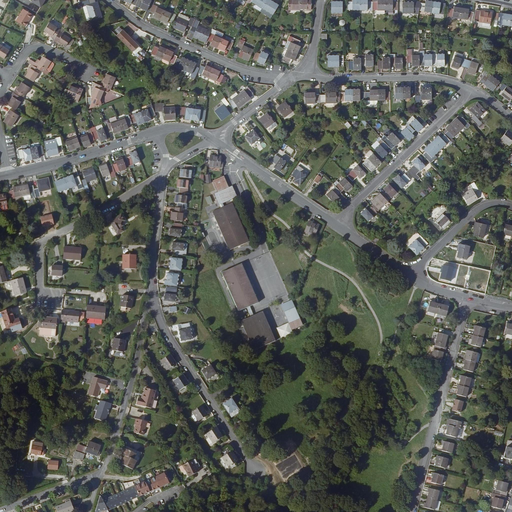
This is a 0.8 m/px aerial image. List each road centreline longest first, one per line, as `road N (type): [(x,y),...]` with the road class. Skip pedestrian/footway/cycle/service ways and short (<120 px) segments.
road 1 (residential): [(412,511),(467,297)]
road 2 (residential): [(255,474),(168,336),(150,292)]
road 3 (residential): [(54,298),(41,297),(40,243),(162,178)]
road 4 (residential): [(286,81),(239,70),(107,0)]
road 5 (residential): [(150,292),(136,368),(99,477)]
road 6 (residential): [(469,89),(337,224)]
road 7 (residential): [(469,89),(425,77),(303,76)]
road 8 (residential): [(8,175),(154,132)]
road 9 (residential): [(211,139),(337,224)]
road 10 (residential): [(511,205),(477,209),(410,274)]
